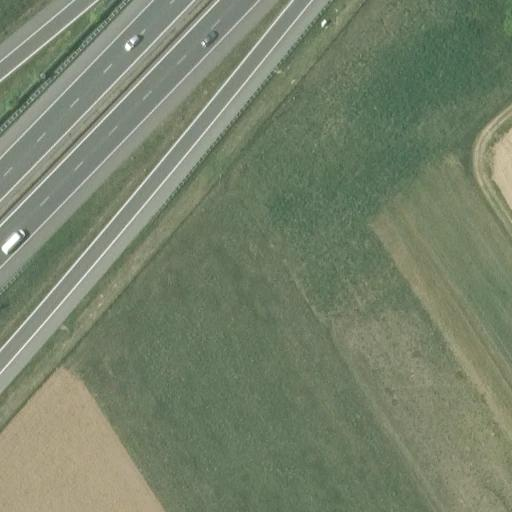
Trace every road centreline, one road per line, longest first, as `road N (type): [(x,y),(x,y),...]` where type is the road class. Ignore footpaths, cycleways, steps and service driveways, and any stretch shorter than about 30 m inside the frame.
road 1 (motorway): [(0,361),(303,0)]
road 2 (motorway): [(0,250),(239,0)]
road 3 (motorway): [(170,0),(0,178)]
road 4 (track): [(511,119),(481,147),(475,164),(511,224)]
